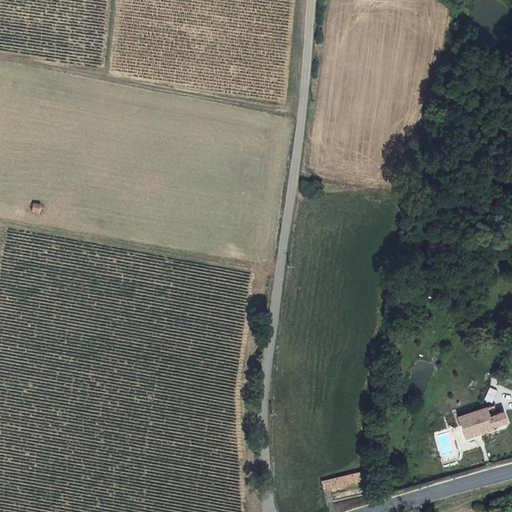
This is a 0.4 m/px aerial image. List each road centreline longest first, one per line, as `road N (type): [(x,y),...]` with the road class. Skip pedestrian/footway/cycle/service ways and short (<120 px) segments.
road 1 (residential): [(311,0),(258,439),(270,511)]
road 2 (secondary): [(368,511),(511,473)]
